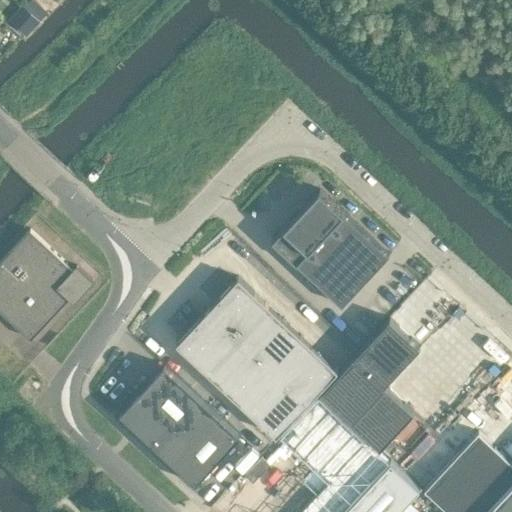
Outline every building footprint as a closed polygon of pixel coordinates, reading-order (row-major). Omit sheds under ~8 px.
[(35,0),(29,0),(24,5),(28,9),(33,13),(41,5),(35,0)] [(28,9),(14,23),(25,33),(39,19),(33,13),(28,9)] [(291,217),(272,239),(296,262),(297,262),(341,303),(389,253),(344,211),(319,187),(311,196),(300,208),(291,217)] [(65,264),(67,262),(30,227),(0,259),(0,309),(30,338),(71,295),(73,297),(72,298),(73,299),(92,279),(76,264),(75,265),(76,266),(74,268),(73,267),(71,270),(65,264)] [(239,274),(208,307),(237,335),(268,302),(239,274)] [(286,318),(268,302),(237,335),(255,351),(286,318)] [(177,340),(207,368),(237,335),(208,307),(177,340)] [(389,316),(320,390),(379,446),(414,410),(384,382),(420,344),(389,316)] [(286,318),(255,351),(272,368),(303,335),(286,318)] [(255,351),(237,335),(207,368),(224,384),(255,351)] [(303,335),(272,368),(290,384),(321,351),(303,335)] [(255,351),(224,384),(242,400),(272,368),(255,351)] [(321,351),(290,384),(308,400),(318,389),(339,367),(321,351)] [(165,362),(119,412),(170,459),(216,410),(165,362)] [(272,368),(242,400),(259,417),(290,384),(272,368)] [(308,400),(290,384),(259,417),(277,433),(281,429),(307,401),(308,400)] [(338,511),(390,457),(318,391),(279,433),(280,433),(281,433),(315,465),(302,479),(316,492),(298,511),(338,511)] [(239,433),(215,411),(170,459),(195,481),(239,433)] [(423,488),(449,511),(482,511),(511,480),(511,461),(478,429),(423,488)] [(390,459),(340,511),(395,511),(419,486),(390,459)] [(511,511),(511,481),(494,500),(507,511),(511,511)] [(507,511),(494,500),(483,511),(507,511)]
